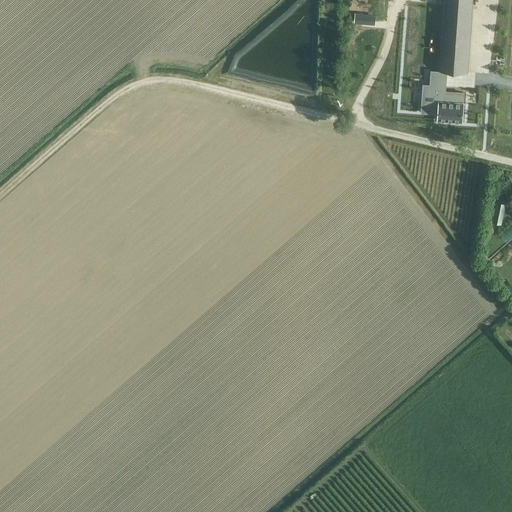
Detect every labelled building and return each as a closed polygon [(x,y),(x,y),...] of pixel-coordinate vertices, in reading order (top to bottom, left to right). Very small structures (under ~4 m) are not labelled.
[(445,0),(441,70),(447,70),(469,72),(474,0),(445,0)] [(355,14),(355,22),(362,22),(362,20),(375,21),(375,15),(355,14)] [(404,53),(405,22),(395,22),(394,53),(404,53)] [(422,102),(421,112),(438,113),(437,120),(462,121),(464,102),(464,95),(463,95),(463,92),(454,92),(454,95),(445,94),(446,91),(447,70),(441,70),(439,70),(431,69),(430,85),(423,84),(422,102)] [(496,202),(492,222),(501,224),(505,203),(496,202)]
